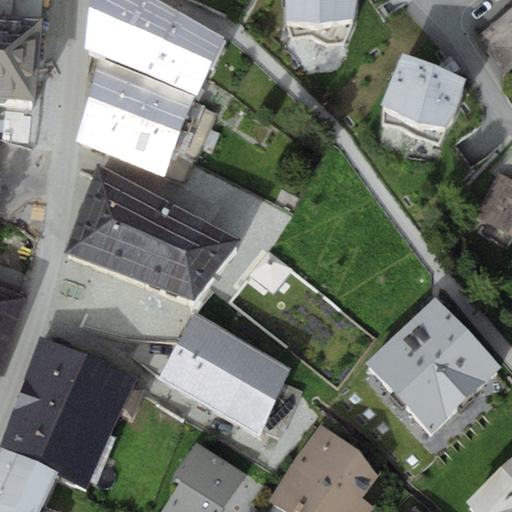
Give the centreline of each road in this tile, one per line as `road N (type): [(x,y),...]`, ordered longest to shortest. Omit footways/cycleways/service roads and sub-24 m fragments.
road 1 (tertiary): [(73,0),(59,214)]
road 2 (tertiary): [(59,214),(0,397)]
road 3 (residential): [(511,121),(432,0)]
